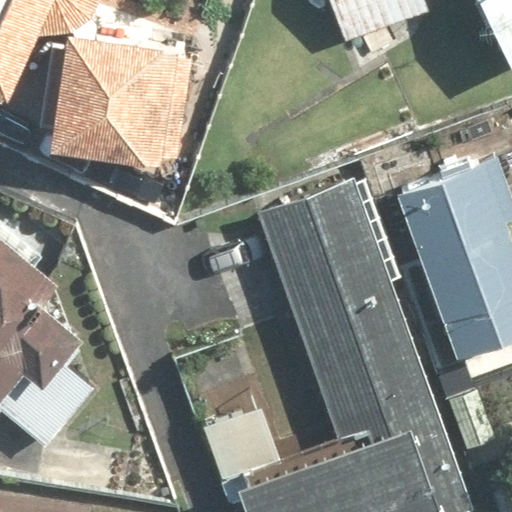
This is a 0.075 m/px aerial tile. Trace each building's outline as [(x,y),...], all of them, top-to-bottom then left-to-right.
[(0,0),(0,66),(30,0),(0,0)] [(417,0),(325,0),(341,40),(421,8),(417,0)] [(511,0),(467,0),(496,63),(511,55),(511,0)] [(176,48),(61,38),(51,154),(166,164),(176,48)] [(511,118),(500,124),(511,150),(511,118)] [(463,491),(340,165),(238,204),(327,438),(275,458),(254,403),(191,427),(222,511),(430,511),(428,504),(463,491)] [(511,224),(493,167),(394,199),(408,240),(386,248),(406,311),(428,304),(444,354),(511,331),(511,224)] [(51,271),(0,226),(0,410),(39,444),(88,388),(58,361),(76,341),(27,298),(51,271)]
